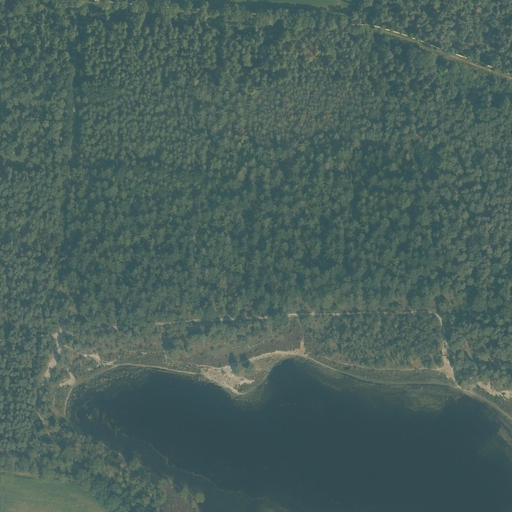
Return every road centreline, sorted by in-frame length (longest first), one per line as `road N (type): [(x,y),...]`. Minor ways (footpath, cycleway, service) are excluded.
road 1 (track): [(52,0),(340,20),(511,79)]
road 2 (track): [(440,312),(62,335)]
road 3 (track): [(154,177),(0,164)]
road 4 (track): [(278,190),(430,195)]
road 5 (track): [(226,40),(208,182)]
